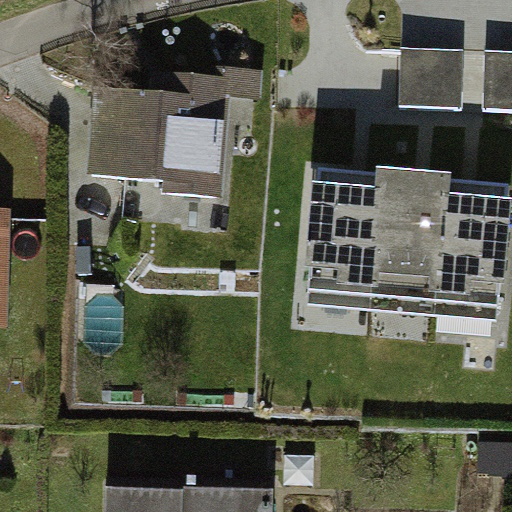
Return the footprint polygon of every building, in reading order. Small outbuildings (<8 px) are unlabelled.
[(511,56),(488,57),(487,112),(511,112),(511,56)] [(464,58),(404,58),(403,108),(464,109),(464,58)] [(156,102),(106,98),(99,179),(172,185),(171,195),(221,199),(230,96),(258,99),(260,78),(226,75),(225,86),(157,80),(156,102)] [(359,176),(326,173),(316,297),(508,312),(511,261),(511,188),(469,185),(420,181),(359,176)] [(288,511),(289,488),(114,478),(112,511),(288,511)]
